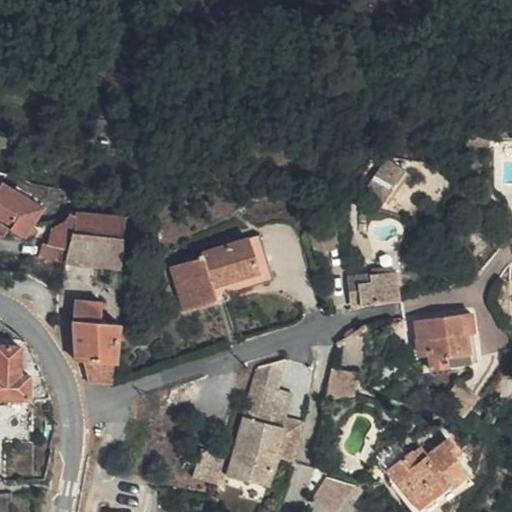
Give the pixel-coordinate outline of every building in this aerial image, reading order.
[(386,199),(409,169),(391,155),(367,184),(386,199)] [(0,227),(26,244),(34,232),(23,224),(34,206),(0,186),(0,227)] [(34,268),(61,273),(62,268),(70,232),(70,215),(56,211),(37,248),(34,268)] [(124,238),(125,221),(70,215),(70,232),(124,238)] [(62,268),(119,275),(124,238),(70,232),(62,268)] [(257,275),(249,241),(201,252),(202,257),(170,264),(182,309),(213,301),(210,287),(257,275)] [(364,279),(369,303),(395,298),(389,270),(363,274),(364,279)] [(369,303),(364,279),(355,281),(358,306),(369,303)] [(425,339),(429,368),(446,366),(445,353),(468,350),(465,333),(475,331),(472,311),(417,320),(420,339),(425,339)] [(88,358),(119,360),(122,323),(75,319),(79,357),(88,358)] [(475,331),(465,333),(468,350),(445,353),(446,366),(479,362),(475,331)] [(0,398),(0,405),(12,404),(12,397),(35,397),(34,375),(24,376),(23,342),(0,342),(0,398)] [(88,358),(94,380),(117,381),(119,360),(88,358)] [(260,381),(235,446),(231,454),(253,450),(259,424),(270,426),(273,414),(282,388),(290,360),(266,366),(260,381)] [(329,397),(356,399),(363,372),(337,366),(329,397)] [(482,395),(462,380),(448,399),(468,414),(482,395)] [(36,403),(50,403),(46,385),(36,386),(36,403)] [(273,414),(270,426),(285,429),(288,419),(273,414)] [(259,424),(253,450),(255,449),(277,455),(285,429),(270,426),(259,424)] [(255,449),(253,450),(246,475),(268,483),(277,455),(255,449)] [(226,468),(246,475),(253,450),(231,454),(226,468)] [(459,500),(447,482),(454,477),(444,462),(416,478),(409,469),(384,485),(399,511),(431,511),(440,507),(442,510),(459,500)] [(337,511),(338,511),(360,485),(337,476),(318,498),(337,511)]
